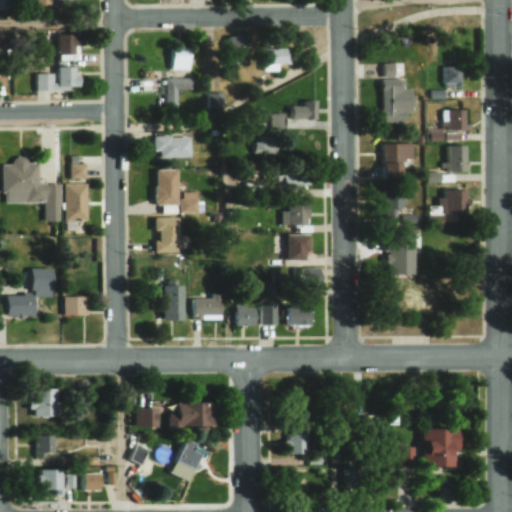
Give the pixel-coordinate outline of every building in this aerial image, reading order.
[(0,0),(0,8),(11,9),(11,0),(0,0)] [(56,53),(78,53),(78,33),(56,33),(56,53)] [(244,59),(249,36),(235,33),(230,56),(244,59)] [(189,68),(189,46),(169,46),(169,68),(189,68)] [(262,68),(289,66),(289,49),(261,51),(262,68)] [(35,88),(79,88),(79,65),(55,65),(55,71),(35,71),(35,88)] [(460,86),(460,65),(441,65),(441,86),(460,86)] [(192,89),(192,77),(164,77),(164,108),(176,108),(176,89),(192,89)] [(381,77),(381,120),(411,120),(411,87),(402,87),(402,77),(381,77)] [(289,117),(315,117),(315,99),(301,99),(301,103),(289,103),(289,117)] [(463,128),(463,108),(440,108),(440,128),(463,128)] [(251,134),(251,152),(278,152),(278,134),(251,134)] [(189,135),(153,135),(153,156),(189,156),(189,135)] [(411,141),(381,141),(381,177),(403,177),(403,158),(411,158),(411,141)] [(464,143),(444,143),(444,170),(464,170),(464,143)] [(59,182),(38,182),(38,159),(12,159),(12,163),(1,163),(1,191),(25,191),(25,201),(43,201),(43,219),(59,219),(59,182)] [(68,163),(68,177),(85,177),(85,163),(68,163)] [(177,168),(154,168),(154,203),(176,203),(177,168)] [(276,169),(276,186),(309,186),(309,169),(276,169)] [(86,219),(86,183),(63,183),(63,219),(86,219)] [(428,221),(455,221),(455,212),(467,212),(467,188),(439,188),(439,206),(428,206),(428,221)] [(400,189),(381,189),(381,218),(400,218),(400,189)] [(181,211),(195,211),(195,192),(181,192),(181,211)] [(309,225),(309,199),(287,199),(287,210),(282,210),(282,225),(309,225)] [(178,251),(178,216),(154,216),(154,251),(178,251)] [(285,259),(308,259),(308,234),(285,234),(285,259)] [(439,256),(383,256),(384,314),(439,314),(439,304),(451,303),(451,281),(440,282),(439,256)] [(294,268),(294,282),(318,282),(318,268),(294,268)] [(284,281),(285,275),(273,273),(272,279),(284,281)] [(162,319),(183,319),(183,282),(162,282),(162,319)] [(33,316),(33,292),(3,292),(3,316),(33,316)] [(87,313),(87,294),(62,294),(62,313),(87,313)] [(192,296),(192,318),(220,318),(220,296),(192,296)] [(233,324),(254,324),(254,305),(243,305),(243,299),(233,299),(233,324)] [(260,323),(275,323),(275,302),(260,302),(260,323)] [(310,305),(284,305),(284,324),(310,324),(310,305)] [(37,416),(55,416),(55,388),(37,388),(37,416)] [(175,401),(175,413),(167,413),(167,426),(215,426),(215,401),(175,401)] [(134,406),(134,426),(150,426),(150,406),(134,406)] [(422,427),(422,465),(458,465),(458,427),(422,427)] [(307,432),(287,432),(287,454),(307,454),(307,432)] [(54,434),(34,434),(34,459),(54,459),(54,434)] [(165,470),(189,481),(204,447),(181,436),(165,470)] [(146,448),(134,442),(127,457),(139,463),(146,448)] [(61,490),(61,467),(36,468),(37,490),(61,490)] [(99,489),(99,472),(82,472),(82,489),(99,489)]
